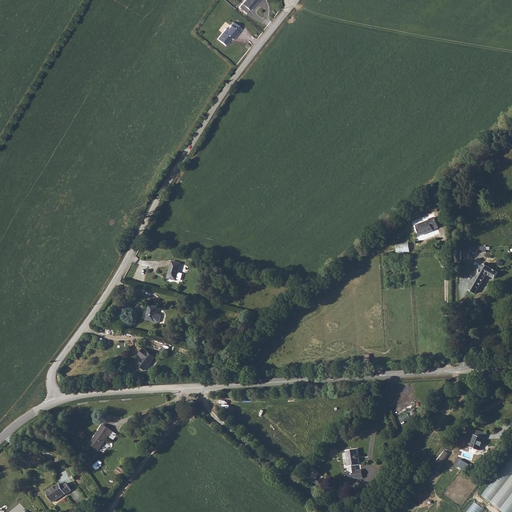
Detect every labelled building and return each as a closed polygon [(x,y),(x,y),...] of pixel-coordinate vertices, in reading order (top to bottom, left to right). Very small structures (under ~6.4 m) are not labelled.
[(259,0),(246,0),(243,4),(251,11),(259,0)] [(216,41),(225,48),(229,43),(228,42),(231,38),(234,40),(241,30),(232,23),(226,31),(224,30),(216,41)] [(445,195),(434,196),(435,209),(445,209),(445,195)] [(423,203),(416,209),(419,212),(426,206),(423,203)] [(430,222),(417,228),(421,237),(434,233),(434,232),(440,229),(436,220),(430,222)] [(397,243),(397,253),(410,252),(409,243),(397,243)] [(180,285),(180,284),(183,277),(186,269),(176,265),(171,283),(180,285)] [(484,266),(468,291),(475,295),(487,276),(495,281),(498,275),(484,266)] [(153,325),(156,317),(158,311),(149,309),(144,322),(153,325)] [(133,365),(140,370),(150,357),(138,348),(133,355),(139,358),(133,365)] [(115,430),(105,422),(100,428),(101,429),(91,443),(100,449),(110,436),(111,436),(111,435),(115,430)] [(475,441),(469,453),(479,457),(484,445),(475,441)] [(358,449),(348,451),(352,470),(353,470),(355,476),(351,477),(352,484),(366,481),(364,474),(360,474),(359,469),(362,468),(358,449)] [(434,464),(439,468),(450,453),(445,450),(434,464)] [(503,511),(511,511),(511,455),(482,496),(503,511)] [(460,462),(456,467),(463,473),(467,468),(460,462)] [(119,466),(115,472),(123,477),(127,471),(119,466)] [(307,479),(316,482),(320,471),(311,468),(307,479)] [(69,494),(74,490),(68,482),(63,486),(60,483),(48,492),(55,501),(67,493),(69,494)] [(80,500),(85,506),(90,502),(86,496),(80,500)] [(480,511),(484,508),(475,501),(466,511),(480,511)]
